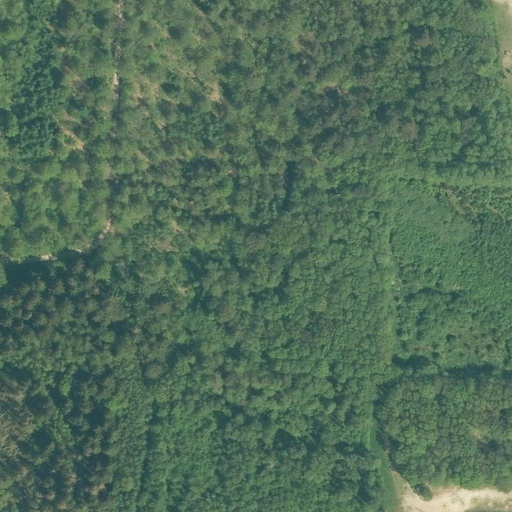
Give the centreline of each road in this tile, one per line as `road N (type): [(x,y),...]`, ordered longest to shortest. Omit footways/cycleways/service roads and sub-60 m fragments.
road 1 (track): [(110,188),(216,184),(264,154),(332,167),(396,149),(451,147),(483,133),(511,135)]
road 2 (track): [(110,188),(119,0)]
road 3 (track): [(0,263),(90,247),(105,229),(110,188)]
